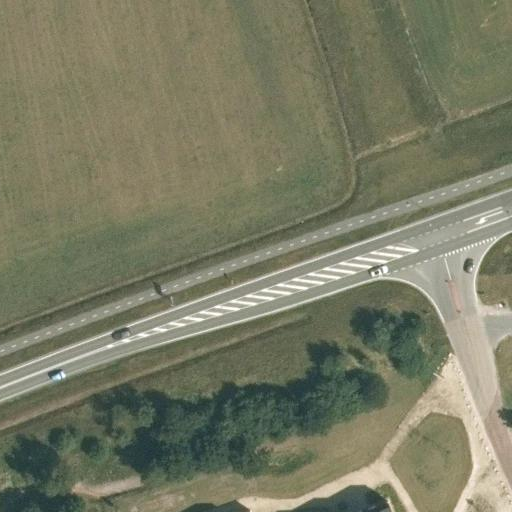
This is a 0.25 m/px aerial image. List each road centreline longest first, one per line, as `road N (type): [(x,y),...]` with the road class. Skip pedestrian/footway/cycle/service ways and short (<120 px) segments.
road 1 (primary): [(0,388),(435,235)]
road 2 (residential): [(511,471),(435,235)]
